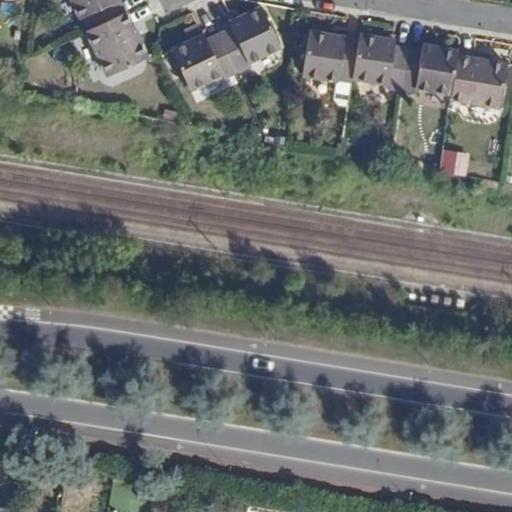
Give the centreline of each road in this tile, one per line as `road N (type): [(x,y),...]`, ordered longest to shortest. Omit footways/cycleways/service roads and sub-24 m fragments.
road 1 (secondary): [(0,404),(511,486)]
road 2 (secondary): [(511,397),(0,323)]
road 3 (residential): [(377,0),(511,23)]
